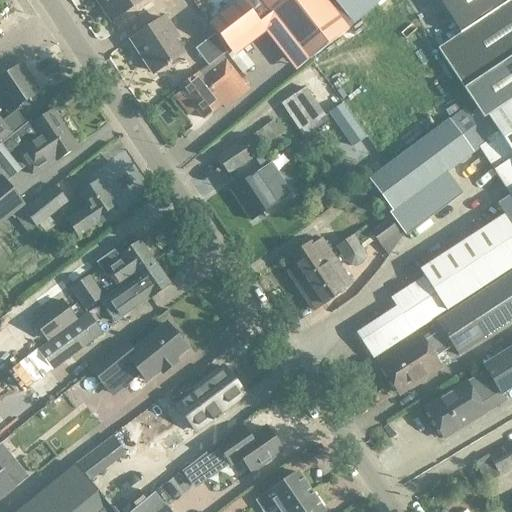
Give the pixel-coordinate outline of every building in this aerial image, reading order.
[(97,0),(99,3),(103,1),(116,21),(147,0),(97,0)] [(265,33),(294,72),(349,30),(325,0),(239,0),(209,24),(234,57),(265,33)] [(325,0),(348,29),(383,0),(325,0)] [(511,0),(437,0),(461,35),(511,0)] [(511,0),(461,35),(438,50),(464,90),(511,58),(511,0)] [(11,5),(0,12),(0,28),(18,17),(11,5)] [(140,51),(154,73),(183,54),(173,39),(177,37),(164,18),(131,40),(139,52),(140,51)] [(195,50),(209,67),(224,56),(227,54),(213,36),(195,50)] [(243,81),(224,56),(209,67),(179,90),(199,115),(193,120),(198,126),(223,107),(218,100),(243,81)] [(511,58),(464,90),(486,123),(489,120),(511,105),(511,58)] [(39,92),(21,66),(0,79),(0,98),(9,112),(39,92)] [(325,117),(305,87),(280,104),(300,134),(325,117)] [(183,117),(169,100),(158,109),(172,126),(183,117)] [(343,105),(330,114),(352,146),(365,137),(343,105)] [(511,105),(489,120),(498,134),(511,154),(511,105)] [(262,132),(279,120),(269,107),(253,120),(262,132)] [(1,122),(11,134),(29,120),(19,108),(1,122)] [(16,152),(32,175),(55,159),(57,162),(77,148),(52,111),(32,125),(39,136),(16,152)] [(497,205),(504,216),(420,271),(424,278),(391,300),(396,308),(356,335),(373,360),(413,334),(511,269),(511,154),(498,134),(493,138),(491,136),(487,139),(468,112),(452,123),(423,143),(446,176),(481,151),(493,171),(494,171),(511,197),(497,205)] [(0,142),(11,134),(1,122),(0,120),(0,142)] [(228,175),(251,160),(240,142),(217,157),(228,175)] [(372,185),(367,189),(377,204),(383,200),(392,214),(390,215),(405,236),(460,195),(446,176),(423,143),(369,181),(372,185)] [(278,205),(259,176),(233,193),(251,222),(278,205)] [(116,207),(98,181),(78,194),(87,207),(67,221),(78,238),(99,223),(97,220),(116,207)] [(26,209),(23,205),(4,182),(0,185),(0,223),(10,215),(13,219),(26,209)] [(26,209),(13,219),(14,220),(16,219),(28,234),(50,217),(49,216),(67,202),(55,186),(26,209)] [(377,204),(367,189),(342,208),(346,213),(353,207),(360,217),(377,204)] [(389,220),(371,234),(367,237),(372,243),(376,240),(388,257),(402,238),(389,220)] [(341,256),(345,261),(350,266),(357,266),(363,262),(365,256),(362,246),(360,243),(367,237),(371,234),(365,227),(335,248),(341,256)] [(287,273),(296,286),(334,261),(322,241),(312,248),(310,244),(290,258),(296,267),(287,273)] [(120,287),(154,263),(140,242),(118,256),(115,253),(111,256),(109,253),(95,263),(106,278),(112,274),(120,287)] [(345,261),(341,256),(334,261),(296,286),(314,312),(342,293),(341,291),(350,285),(338,266),(345,261)] [(170,285),(154,263),(120,287),(99,302),(114,323),(150,298),(150,299),(170,285)] [(453,345),(459,355),(511,320),(511,274),(438,323),(441,327),(453,345)] [(103,298),(89,276),(70,289),(84,310),(103,298)] [(55,282),(24,305),(33,318),(64,295),(55,282)] [(35,324),(47,341),(76,321),(63,303),(35,324)] [(88,313),(76,321),(47,341),(48,342),(36,350),(52,372),(103,334),(88,313)] [(127,376),(132,382),(141,375),(146,382),(160,370),(163,373),(176,363),(173,360),(186,350),(181,343),(183,339),(176,330),(171,331),(166,325),(132,352),(126,344),(91,371),(108,392),(127,376)] [(434,358),(453,345),(441,327),(421,339),(420,338),(379,365),(398,393),(420,378),(422,380),(440,368),(434,358)] [(497,391),(500,396),(511,388),(511,346),(482,365),(485,372),(497,391)] [(242,395),(222,368),(188,393),(200,409),(186,419),(196,432),(210,421),(209,420),(242,395)] [(483,414),(477,403),(497,391),(485,372),(465,384),(464,383),(424,408),(442,439),(483,414)] [(127,408),(145,435),(179,413),(161,385),(127,408)] [(0,440),(11,432),(0,417),(0,440)] [(113,422),(104,428),(116,446),(125,439),(113,422)] [(393,445),(427,431),(423,422),(389,436),(393,445)] [(240,459),(250,473),(282,451),(265,427),(243,442),(236,431),(216,445),(217,446),(229,464),(230,466),(240,459)] [(173,446),(163,433),(147,445),(157,458),(173,446)] [(229,464),(217,446),(194,464),(205,480),(229,464)] [(511,511),(511,496),(488,456),(439,484),(455,511),(511,511)] [(112,511),(74,465),(16,511),(112,511)] [(0,501),(16,489),(0,469),(0,501)] [(279,511),(281,511),(310,493),(296,473),(254,501),(261,511),(273,503),(279,511)] [(323,511),(310,493),(281,511),(323,511)] [(132,511),(169,511),(154,494),(132,511)]
